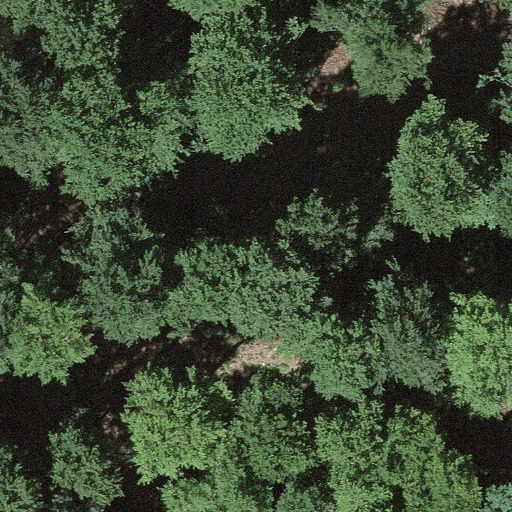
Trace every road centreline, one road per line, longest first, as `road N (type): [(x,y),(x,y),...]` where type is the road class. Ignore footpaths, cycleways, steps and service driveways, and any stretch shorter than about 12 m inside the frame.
road 1 (track): [(511,49),(0,244)]
road 2 (track): [(0,332),(511,388)]
